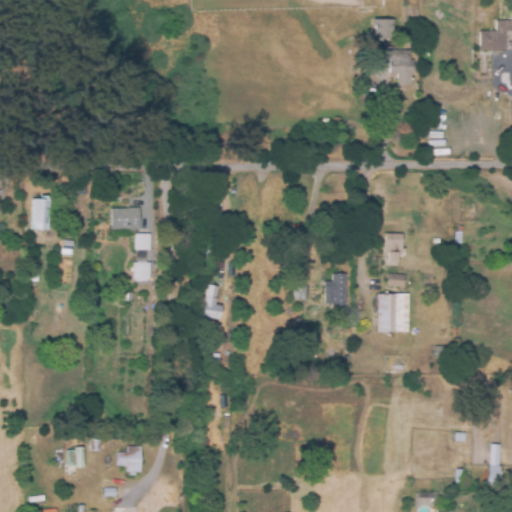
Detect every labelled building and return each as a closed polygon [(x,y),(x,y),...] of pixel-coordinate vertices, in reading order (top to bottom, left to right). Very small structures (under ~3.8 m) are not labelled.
[(391,19),(372,19),(371,40),(391,41),(391,19)] [(407,22),(416,21),(416,29),(407,29),(407,22)] [(505,51),(479,51),(479,32),(495,32),(495,22),(511,22),(511,33),(505,33),(505,51)] [(395,51),(410,50),(410,60),(414,60),(414,74),(411,74),(411,86),(397,86),(397,74),(390,74),(390,61),(378,61),(377,47),(395,46),(395,51)] [(75,196),(75,183),(84,183),(84,196),(75,196)] [(45,231),(28,230),(31,200),(38,201),(38,197),(47,197),(45,231)] [(132,235),(128,235),(128,231),(109,230),(109,210),(125,210),(125,208),(138,208),(137,231),(132,231),(132,235)] [(385,231),(402,232),(402,246),(406,246),(406,254),(399,253),(398,264),(389,263),(389,252),(385,251),(385,231)] [(145,250),(131,249),(133,235),(146,237),(145,250)] [(140,274),(130,272),(131,262),(141,264),(140,274)] [(346,272),(345,303),(324,303),(324,279),(332,279),(332,271),(346,272)] [(387,272),(404,273),(404,285),(387,284),(387,272)] [(219,305),(213,304),(216,286),(204,285),(199,317),(217,320),(219,305)] [(377,292),(408,292),(408,330),(377,330),(377,292)] [(141,445),(141,471),(126,471),(126,445),(141,445)] [(499,486),(487,486),(487,466),(489,466),(489,445),(498,445),(498,467),(499,467),(499,486)] [(64,467),(82,466),(81,448),(64,449),(64,467)] [(464,488),(454,488),(454,469),(464,469),(464,488)] [(113,498),(101,497),(101,489),(113,489),(113,498)] [(112,511),(112,498),(126,498),(126,511),(112,511)]
